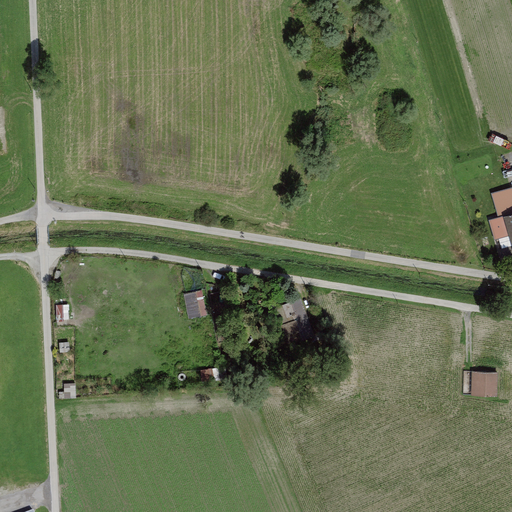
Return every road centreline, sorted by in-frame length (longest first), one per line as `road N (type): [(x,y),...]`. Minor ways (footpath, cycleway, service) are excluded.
road 1 (unclassified): [(40,214),(116,216),(511,277)]
road 2 (unclassified): [(40,214),(56,511)]
road 3 (unclassified): [(34,0),(40,214)]
